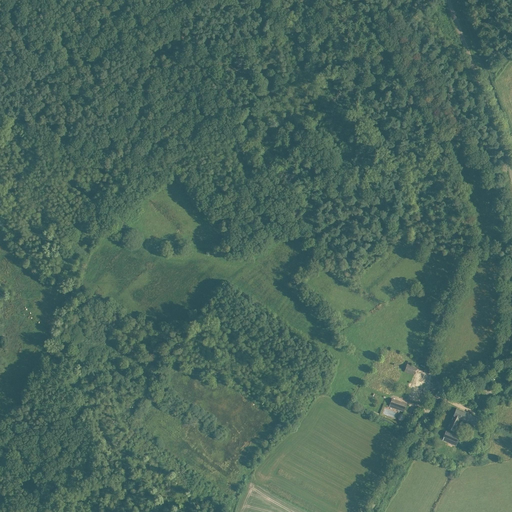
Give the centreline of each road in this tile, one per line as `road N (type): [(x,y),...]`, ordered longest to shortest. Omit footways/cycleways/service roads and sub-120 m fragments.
road 1 (track): [(354,0),(395,57),(443,153),(469,244),(511,252)]
road 2 (unclassified): [(369,511),(433,400),(496,358),(511,314)]
road 3 (unclassified): [(511,174),(450,0)]
